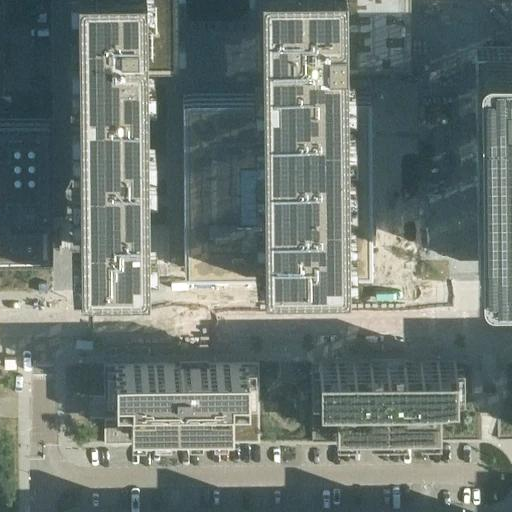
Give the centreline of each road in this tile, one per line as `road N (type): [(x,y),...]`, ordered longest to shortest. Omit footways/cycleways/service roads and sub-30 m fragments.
road 1 (residential): [(41,328),(43,476),(466,476)]
road 2 (unclassified): [(41,328),(511,321)]
road 3 (residential): [(459,20),(459,80),(61,80)]
